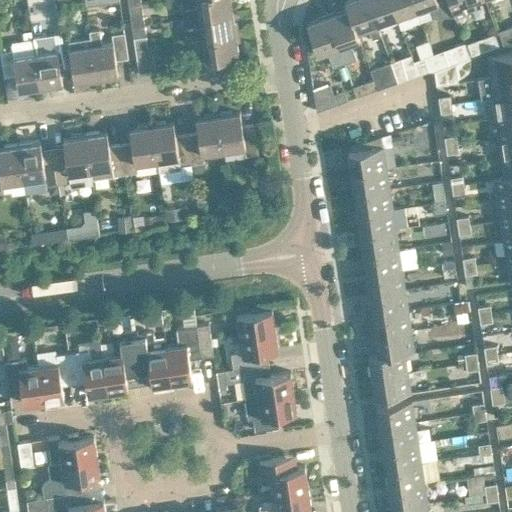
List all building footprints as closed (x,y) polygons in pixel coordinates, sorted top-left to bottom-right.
[(181,0),(183,7),(198,5),(200,15),(232,11),(230,0),(181,0)] [(381,34),(377,23),(368,0),(345,0),(348,7),(356,30),(357,30),(368,26),(372,37),(381,34)] [(397,15),(391,0),(368,0),(377,23),(397,15)] [(422,20),(414,0),(391,0),(397,15),(401,27),(422,20)] [(455,15),(449,0),(414,0),(422,20),(431,16),(455,15)] [(449,0),(455,15),(476,7),(472,0),(449,0)] [(145,24),(141,2),(129,4),(132,26),(145,24)] [(348,7),(328,14),(345,62),(357,57),(352,45),(350,46),(349,41),(359,37),(357,30),(356,30),(348,7)] [(234,23),(232,11),(200,15),(202,26),(186,28),(187,39),(238,32),(237,23),(234,23)] [(345,62),(328,14),(307,22),(318,52),(329,48),(331,53),(328,54),(333,66),(345,62)] [(148,45),(145,24),(132,26),(135,47),(148,45)] [(89,29),(90,36),(97,79),(106,77),(105,75),(118,73),(116,59),(128,57),(125,31),(112,33),(113,41),(102,43),(100,28),(89,29)] [(239,40),(238,32),(187,39),(189,50),(205,47),(207,59),(238,54),(236,41),(239,40)] [(60,67),(72,66),(68,40),(56,42),(55,33),(33,37),(41,87),(50,86),(49,83),(62,81),(60,67)] [(97,79),(90,36),(68,40),(72,66),(74,79),(87,77),(88,80),(97,79)] [(41,87),(33,37),(32,37),(32,39),(12,42),(13,48),(0,50),(4,76),(17,74),(19,88),(32,86),(32,88),(41,87)] [(456,51),(435,58),(439,68),(455,62),(470,57),(465,42),(454,46),(456,51)] [(152,44),(148,45),(135,47),(139,72),(156,69),(152,44)] [(511,51),(487,55),(490,76),(511,72),(511,51)] [(439,68),(435,58),(434,53),(424,56),(425,59),(414,63),(418,74),(429,70),(434,70),(439,68)] [(398,81),(418,74),(414,63),(405,67),(401,57),(391,61),(398,81)] [(398,81),(391,61),(370,68),(374,78),(377,88),(398,81)] [(458,81),(455,62),(439,68),(434,70),(436,84),(458,81)] [(511,72),(490,76),(478,78),(481,98),(493,96),(511,93),(511,72)] [(377,88),(374,78),(363,82),(366,92),(377,88)] [(330,83),(313,89),(316,110),(347,99),(344,89),(333,92),(330,83)] [(511,93),(493,96),(496,116),(511,113),(511,93)] [(450,94),(438,96),(439,104),(452,102),(450,94)] [(453,111),(452,102),(439,104),(441,113),(453,111)] [(232,110),(218,112),(224,148),(244,145),(246,155),(258,153),(254,123),(242,125),(240,111),(232,112),(232,110)] [(224,148),(218,112),(204,114),(205,116),(196,118),(199,131),(187,133),(191,163),(204,161),(203,151),(224,148)] [(511,113),(496,116),(499,136),(511,134),(511,113)] [(165,120),(152,122),(158,170),(180,167),(179,165),(191,163),(187,133),(176,135),(174,121),(166,122),(165,120)] [(158,170),(152,122),(138,124),(138,126),(130,128),(132,141),(121,143),(125,173),(137,171),(137,173),(158,170)] [(349,127),(351,137),(361,136),(360,126),(349,127)] [(99,130),(85,132),(92,178),(125,173),(121,143),(109,145),(107,131),(99,132),(99,130)] [(92,178),(85,132),(71,134),(72,136),(63,138),(65,151),(54,153),(59,183),(70,181),(71,185),(93,182),(92,178)] [(458,143),(456,134),(444,136),(445,144),(458,143)] [(511,134),(499,136),(502,157),(511,155),(511,134)] [(32,140),(18,142),(24,178),(45,175),(46,185),(59,183),(54,153),(43,155),(41,141),(32,142),(32,140)] [(24,178),(18,142),(5,144),(5,146),(0,147),(0,191),(4,191),(3,181),(24,178)] [(459,151),(458,143),(445,144),(447,153),(459,151)] [(348,151),(351,172),(387,167),(383,145),(348,151)] [(511,155),(502,157),(505,176),(511,175),(511,155)] [(390,187),(387,167),(351,172),(355,192),(390,187)] [(464,182),(462,174),(450,176),(451,184),(464,182)] [(511,175),(505,176),(494,178),(497,198),(511,196),(511,175)] [(465,191),(464,182),(451,184),(453,193),(465,191)] [(393,207),(390,187),(355,192),(358,212),(393,207)] [(511,196),(497,198),(500,219),(511,216),(511,196)] [(396,227),(393,207),(358,212),(361,232),(396,227)] [(470,223),(469,215),(456,217),(457,225),(470,223)] [(511,216),(500,219),(503,239),(511,237),(511,216)] [(471,232),(470,223),(457,225),(459,234),(471,232)] [(399,247),(396,227),(361,232),(364,253),(399,247)] [(67,228),(33,233),(33,236),(35,244),(68,240),(67,228)] [(511,237),(503,239),(506,259),(511,258),(511,237)] [(402,267),(399,247),(364,253),(367,273),(402,267)] [(476,263),(475,255),(462,257),(464,265),(476,263)] [(477,272),(476,263),(464,265),(465,274),(477,272)] [(405,288),(402,267),(367,273),(370,293),(405,288)] [(408,308),(405,288),(370,293),(373,313),(408,308)] [(490,303),(478,305),(479,314),(491,312),(490,303)] [(237,313),(240,333),(275,328),(272,307),(237,313)] [(411,328),(408,308),(373,313),(376,333),(411,328)] [(493,321),(491,312),(479,314),(480,322),(493,321)] [(209,322),(196,324),(202,356),(214,354),(209,322)] [(189,357),(202,356),(196,324),(177,327),(179,343),(167,345),(172,380),(192,377),(189,357)] [(278,348),(275,328),(240,333),(242,350),(231,352),(233,367),(241,366),(260,363),(260,362),(258,351),(278,348)] [(414,350),(411,328),(376,333),(379,353),(379,354),(405,350),(405,351),(414,350)] [(172,380),(167,345),(165,336),(149,338),(148,331),(132,334),(133,337),(138,371),(150,369),(152,383),(172,380)] [(138,371),(133,337),(112,340),(114,353),(103,354),(108,390),(128,387),(126,372),(138,371)] [(496,344),(484,346),(485,354),(497,353),(496,344)] [(108,390),(103,354),(84,357),(83,349),(70,351),(73,375),(85,373),(88,393),(108,390)] [(408,370),(405,351),(405,350),(379,354),(379,353),(369,354),(372,375),(408,370)] [(64,397),(62,383),(61,377),(73,375),(70,351),(56,353),(58,361),(38,364),(44,400),(64,397)] [(477,351),(464,353),(466,361),(478,360),(477,351)] [(499,361),(497,353),(485,354),(486,363),(499,361)] [(44,400),(38,364),(22,366),(21,358),(5,361),(9,385),(21,383),(24,403),(44,400)] [(479,368),(478,360),(466,361),(467,370),(479,368)] [(294,390),(291,370),(271,373),(269,361),(260,362),(260,363),(241,366),(246,397),(294,390)] [(411,391),(408,370),(372,375),(376,397),(411,391)] [(216,404),(236,404),(236,381),(215,381),(216,404)] [(502,384),(490,386),(491,395),(503,393),(502,384)] [(297,410),(294,390),(246,397),(249,418),(253,417),(255,429),(279,426),(277,413),(297,410)] [(505,401),(503,393),(491,395),(492,403),(505,401)] [(412,399),(377,405),(380,426),(415,420),(412,399)] [(472,403),(473,412),(485,410),(484,401),(472,403)] [(0,409),(0,422),(6,421),(14,420),(12,408),(0,409)] [(487,419),(485,410),(473,412),(475,420),(487,419)] [(418,441),(415,420),(380,426),(383,446),(418,441)] [(0,435),(8,434),(6,421),(0,422),(0,435)] [(97,454),(94,434),(80,436),(79,432),(68,433),(69,438),(60,439),(59,435),(48,436),(52,461),(97,454)] [(34,464),(30,439),(18,441),(22,465),(34,464)] [(421,461),(418,441),(383,446),(386,466),(421,461)] [(478,444),(479,452),(491,450),(490,442),(478,444)] [(493,459),(491,450),(479,452),(481,461),(493,459)] [(13,464),(11,452),(2,453),(4,465),(13,464)] [(100,475),(97,454),(52,461),(54,475),(43,482),(45,495),(47,495),(82,489),(80,478),(100,475)] [(305,465),(297,466),(295,454),(260,459),(263,480),(271,479),(272,490),(308,485),(305,465)] [(424,481),(421,461),(386,466),(389,486),(424,481)] [(15,477),(13,464),(4,465),(6,478),(15,477)] [(427,501),(424,481),(389,486),(392,507),(427,501)] [(484,484),(485,493),(498,491),(496,482),(484,484)] [(274,501),(259,503),(260,511),(291,511),(291,508),(311,505),(308,485),(272,490),(274,501)] [(19,508),(17,495),(16,486),(7,487),(11,509),(19,508)] [(105,511),(104,498),(84,501),(82,489),(47,495),(49,508),(57,507),(57,511),(105,511)] [(499,499),(498,491),(485,493),(487,501),(499,499)] [(505,510),(511,508),(511,496),(503,498),(505,510)] [(429,511),(427,501),(392,507),(393,511),(429,511)]
